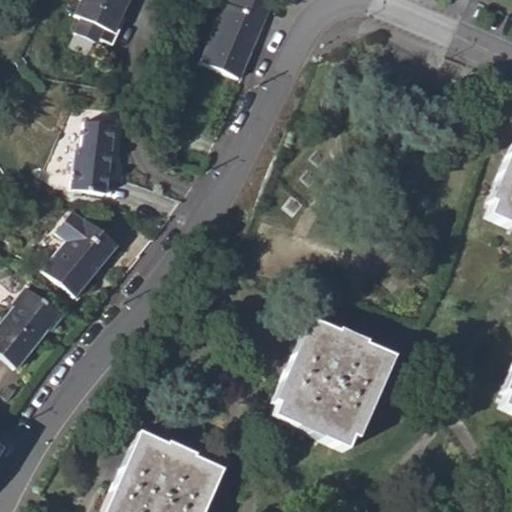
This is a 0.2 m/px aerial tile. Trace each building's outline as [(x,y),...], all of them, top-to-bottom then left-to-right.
[(126,0),(79,0),(81,1),(73,18),(80,21),(73,35),(93,45),(95,41),(109,48),(123,22),(115,18),(119,9),(122,10),(126,0)] [(271,2),(266,0),(231,0),(229,7),(223,5),(198,64),(237,81),(271,2)] [(112,128),(81,124),(78,149),(72,153),(67,192),(102,197),(112,128)] [(488,205),(482,218),(511,231),(511,136),(483,202),(488,205)] [(38,273),(71,300),(88,279),(85,277),(94,266),(97,268),(114,248),(81,221),(80,222),(69,213),(51,234),(62,243),(38,273)] [(94,266),(85,277),(88,279),(97,268),(94,266)] [(25,292),(0,322),(0,361),(13,372),(57,316),(25,292)] [(271,406),(266,419),(340,452),(346,440),(351,442),(387,359),(303,323),(267,405),(271,406)] [(502,395),(496,409),(511,415),(511,359),(497,392),(502,395)] [(197,511),(215,473),(132,436),(98,511),(197,511)]
